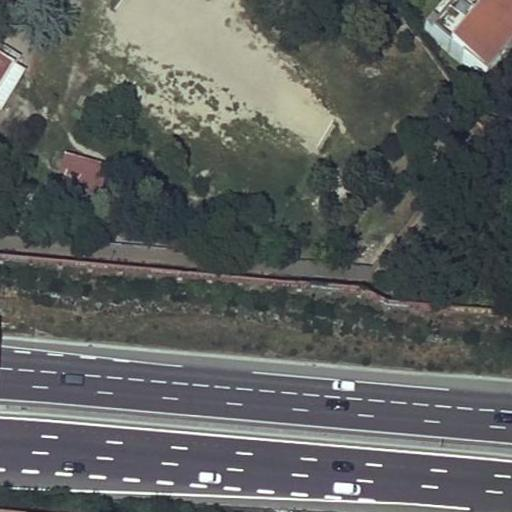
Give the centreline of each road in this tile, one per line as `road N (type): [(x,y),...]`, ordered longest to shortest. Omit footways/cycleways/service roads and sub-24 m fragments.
road 1 (motorway): [(0,447),(511,493)]
road 2 (motorway): [(511,418),(0,373)]
